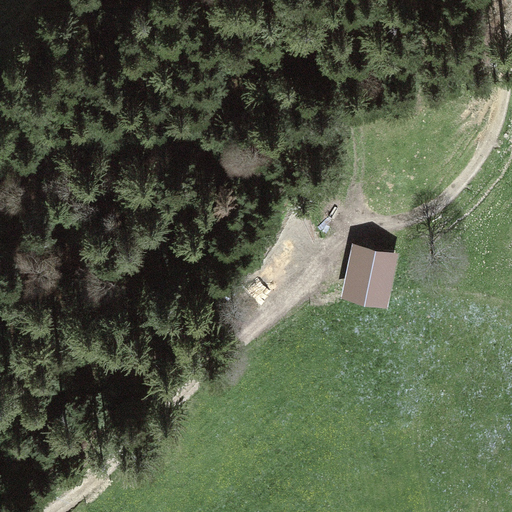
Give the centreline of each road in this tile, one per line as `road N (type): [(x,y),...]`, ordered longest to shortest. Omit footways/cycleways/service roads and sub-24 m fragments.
road 1 (track): [(266,0),(328,210),(36,511)]
road 2 (track): [(328,210),(393,220),(442,203),(492,127),(511,35)]
